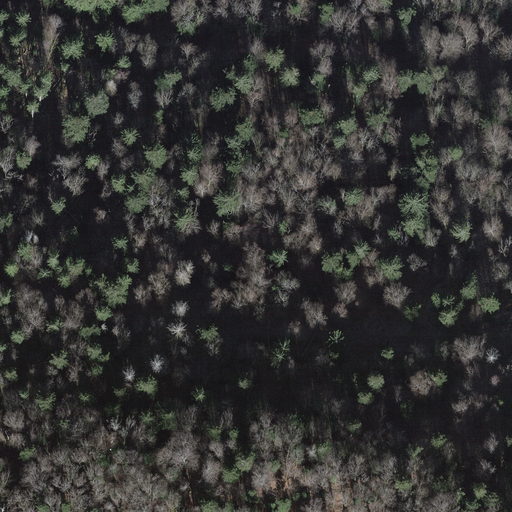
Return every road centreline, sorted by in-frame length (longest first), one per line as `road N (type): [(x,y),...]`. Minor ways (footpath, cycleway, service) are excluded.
road 1 (track): [(511,83),(441,76),(333,43),(245,51),(0,12)]
road 2 (track): [(0,282),(252,342),(511,346)]
